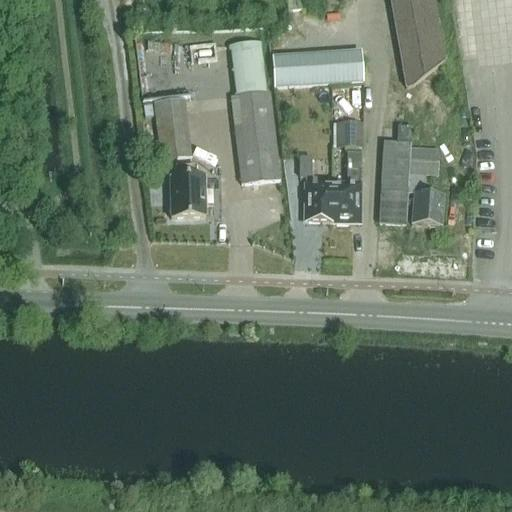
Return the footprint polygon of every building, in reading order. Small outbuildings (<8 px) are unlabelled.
[(286,0),(287,14),(302,13),(300,0),(286,0)] [(434,0),(387,0),(405,92),(412,91),(445,63),(434,0)] [(266,96),(261,45),(228,49),(234,100),(231,100),(241,188),(281,183),(271,96),(266,96)] [(361,86),(359,55),(272,61),(274,92),(361,86)] [(161,166),(191,163),(184,102),(154,106),(161,166)] [(361,127),(334,126),(334,151),(361,151),(361,127)] [(411,130),(398,129),(397,147),(383,146),(379,227),(406,229),(411,130)] [(445,200),(424,198),(426,178),(437,179),(440,154),(411,151),(409,177),(410,177),(408,197),(413,197),(411,228),(442,231),(445,200)] [(346,186),(332,186),(330,228),(362,229),(362,183),(360,183),(359,155),(346,155),(346,186)] [(324,228),(330,228),(332,186),(317,185),(317,181),(311,181),(311,161),(299,160),(299,182),(304,181),(303,225),(324,226),(324,228)] [(176,181),(170,181),(170,222),(205,221),(203,179),(196,180),(196,171),(175,172),(176,181)]
